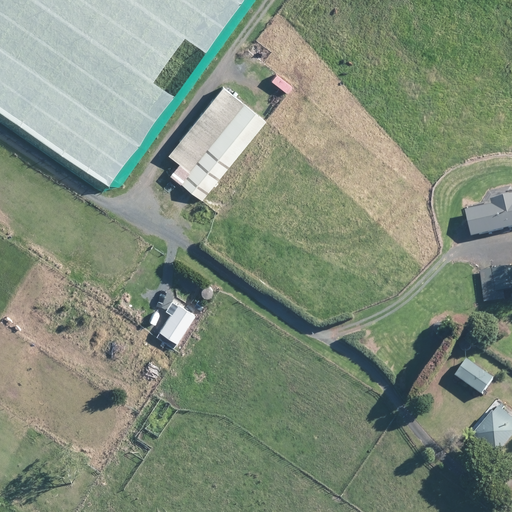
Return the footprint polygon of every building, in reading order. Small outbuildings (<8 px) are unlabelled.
[(291,87),(276,75),(267,86),(282,98),(291,87)] [(203,199),(269,120),(243,98),(229,115),(232,118),(190,169),(181,161),(172,172),(203,199)] [(511,194),(493,198),(495,203),(468,209),(474,235),(511,226),(511,194)] [(0,207),(7,213),(11,208),(0,200),(0,207)] [(511,265),(495,268),(497,290),(511,288),(511,265)] [(195,316),(179,306),(156,340),(172,350),(195,316)] [(457,375),(484,393),(496,376),(469,358),(457,375)] [(511,414),(500,405),(476,434),(499,454),(511,439),(511,414)]
